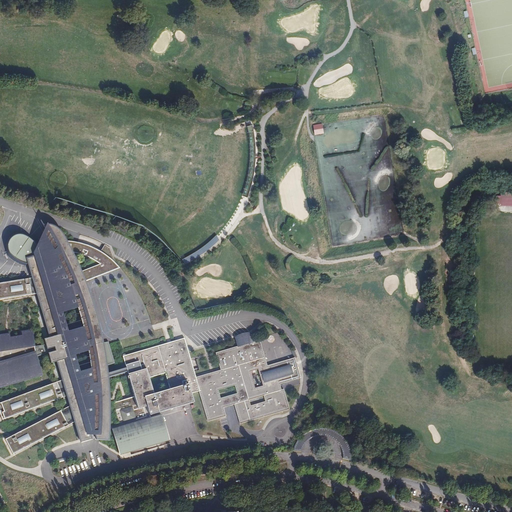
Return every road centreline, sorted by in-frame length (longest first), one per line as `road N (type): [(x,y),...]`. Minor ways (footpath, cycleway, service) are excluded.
road 1 (residential): [(511,509),(328,461),(270,455),(119,481),(57,511)]
road 2 (track): [(307,89),(267,114),(261,129),(261,206),(285,249),(323,262),(428,247),(454,229),(474,197),(511,209)]
road 3 (residential): [(98,511),(156,493),(270,476),(333,481),(433,511)]
road 4 (track): [(348,0),(345,42),(307,85),(314,139)]
